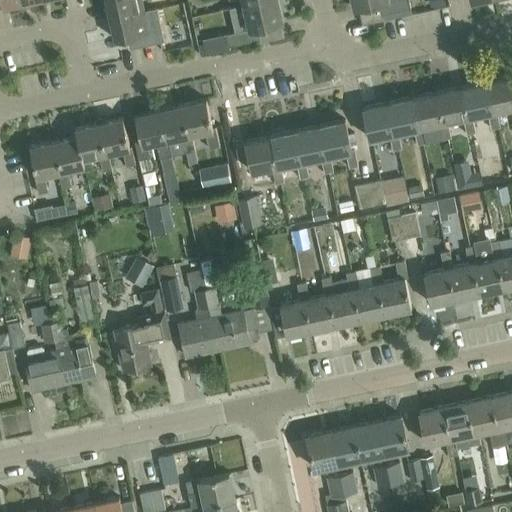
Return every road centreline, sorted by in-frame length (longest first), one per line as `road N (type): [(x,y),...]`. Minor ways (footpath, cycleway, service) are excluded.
road 1 (residential): [(0,465),(259,410)]
road 2 (residential): [(259,410),(511,353)]
road 3 (residential): [(85,93),(330,41)]
road 4 (residential): [(330,41),(368,56),(511,26)]
road 5 (residential): [(85,93),(71,25),(0,41)]
